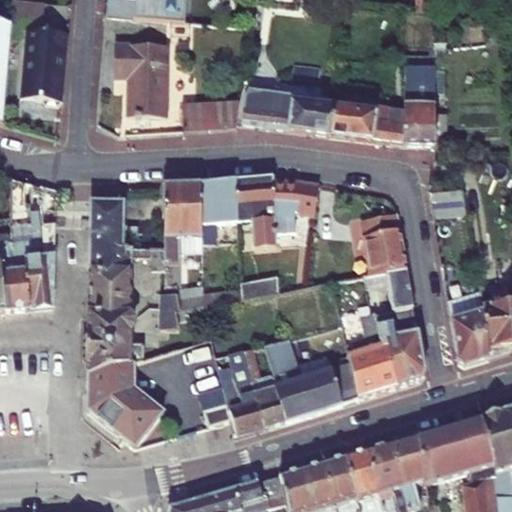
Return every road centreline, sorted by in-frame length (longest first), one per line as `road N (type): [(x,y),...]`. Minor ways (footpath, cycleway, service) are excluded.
road 1 (residential): [(450,398),(410,197),(397,176),(274,157),(72,168)]
road 2 (secondary): [(117,482),(183,475),(450,398)]
road 3 (residential): [(64,483),(71,228)]
road 4 (residential): [(72,168),(86,0)]
